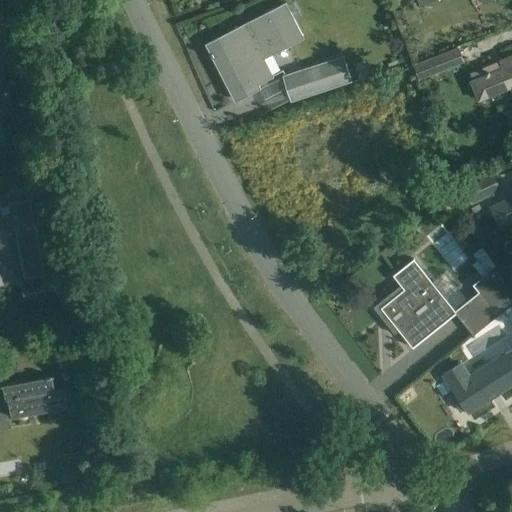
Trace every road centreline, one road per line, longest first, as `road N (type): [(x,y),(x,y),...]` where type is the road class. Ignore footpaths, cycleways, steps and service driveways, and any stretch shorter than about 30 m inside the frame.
road 1 (residential): [(433,475),(268,260),(176,89),(140,0)]
road 2 (residential): [(258,511),(433,475)]
